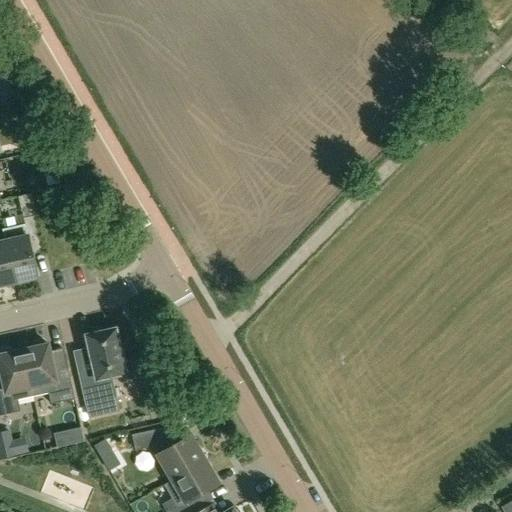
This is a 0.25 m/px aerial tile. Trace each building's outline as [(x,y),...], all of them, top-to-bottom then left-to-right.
[(105,0),(65,0),(76,26),(111,12),(105,0)] [(11,97),(20,92),(12,77),(3,82),(11,97)] [(18,197),(21,209),(33,206),(30,194),(18,197)] [(25,224),(3,229),(15,282),(37,277),(32,253),(43,251),(35,215),(23,218),(25,224)] [(0,285),(15,282),(3,229),(2,229),(5,241),(0,241),(0,285)] [(153,374),(143,357),(123,362),(121,356),(124,353),(122,345),(119,343),(115,330),(102,333),(99,331),(91,332),(89,336),(86,336),(94,369),(79,373),(86,406),(115,399),(111,378),(126,374),(127,380),(153,374)] [(33,348),(23,351),(33,398),(48,394),(51,405),(75,400),(68,369),(58,372),(57,369),(53,367),(48,345),(46,346),(43,342),(34,344),(33,348)] [(33,398),(23,351),(12,353),(9,350),(1,352),(0,353),(0,369),(4,387),(0,388),(0,417),(21,412),(18,401),(33,398)] [(156,414),(166,420),(172,409),(162,403),(156,414)] [(157,454),(172,481),(205,462),(190,436),(172,446),(170,443),(167,445),(158,430),(131,435),(136,451),(156,446),(160,453),(157,454)] [(218,485),(205,462),(172,481),(178,491),(170,495),(172,499),(162,505),(166,511),(197,511),(191,500),(218,485)] [(96,510),(101,488),(57,479),(52,502),(96,510)] [(511,511),(511,501),(503,507),(505,511),(511,511)]
